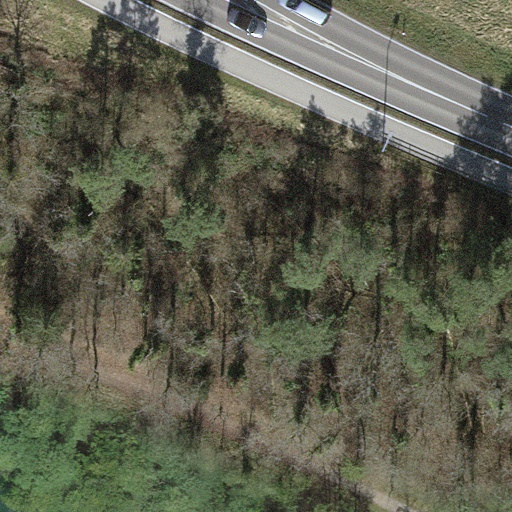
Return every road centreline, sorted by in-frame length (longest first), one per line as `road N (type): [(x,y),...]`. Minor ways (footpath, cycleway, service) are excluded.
road 1 (track): [(409,511),(0,341)]
road 2 (secondary): [(511,127),(243,0)]
